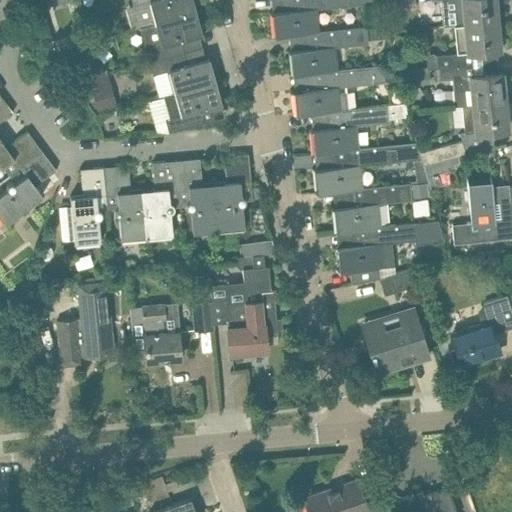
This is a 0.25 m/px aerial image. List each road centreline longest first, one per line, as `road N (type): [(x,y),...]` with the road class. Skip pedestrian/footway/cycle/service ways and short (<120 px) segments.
road 1 (residential): [(0,34),(24,97),(58,144),(100,147),(270,125)]
road 2 (residential): [(342,428),(270,125)]
road 3 (residential): [(0,461),(209,439)]
road 4 (residential): [(342,428),(511,411)]
road 5 (residential): [(209,439),(342,428)]
road 6 (residential): [(270,125),(236,0)]
